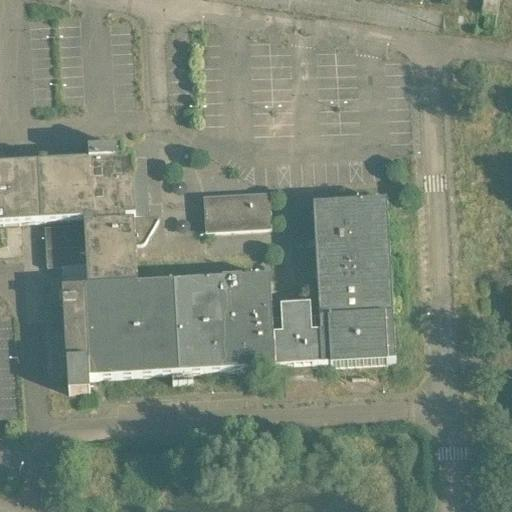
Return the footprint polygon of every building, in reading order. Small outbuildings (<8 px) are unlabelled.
[(497,18),(499,4),(483,2),(482,16),(497,18)] [(0,229),(44,228),(135,222),(132,163),(122,164),(121,153),(88,155),(88,166),(0,170),(0,229)] [(229,201),(229,188),(212,189),(213,202),(203,202),(205,239),(271,235),(269,199),(229,201)] [(313,210),(319,338),(321,371),(396,367),(387,206),(313,210)] [(135,222),(44,228),(47,271),(86,269),(136,264),(135,250),(145,248),(160,220),(135,222)] [(269,283),(61,293),(68,399),(91,398),(90,386),(274,373),(269,283)] [(282,340),(273,340),(275,374),(320,371),(319,338),(311,338),(310,311),(280,312),(282,340)]
